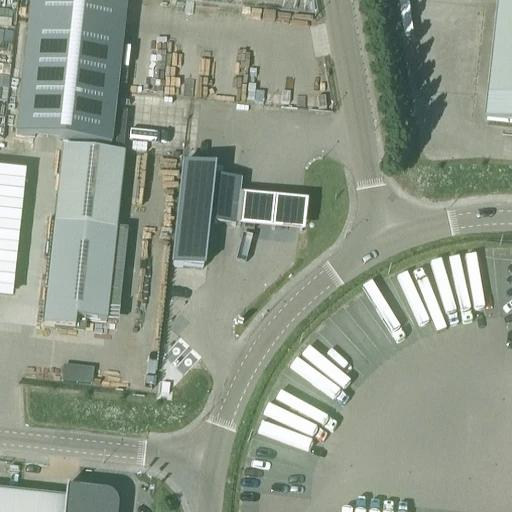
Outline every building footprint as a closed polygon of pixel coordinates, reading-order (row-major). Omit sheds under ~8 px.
[(30,0),(28,0),(14,139),(109,149),(124,10),(30,0)] [(511,0),(499,0),(486,123),(511,125),(511,0)] [(172,268),(202,271),(207,225),(213,226),(234,228),(234,226),(238,193),(239,182),(212,179),(213,168),(182,165),(172,268)] [(306,200),(238,193),(234,226),(302,233),(306,200)] [(53,225),(43,327),(53,329),(74,331),(75,321),(85,322),(105,324),(115,232),(53,225)] [(62,367),(60,384),(91,387),(93,371),(62,367)] [(102,496),(66,492),(67,489),(65,489),(63,501),(0,494),(0,511),(114,511),(115,511),(114,511),(114,506),(113,503),(110,499),(107,497),(102,496)]
